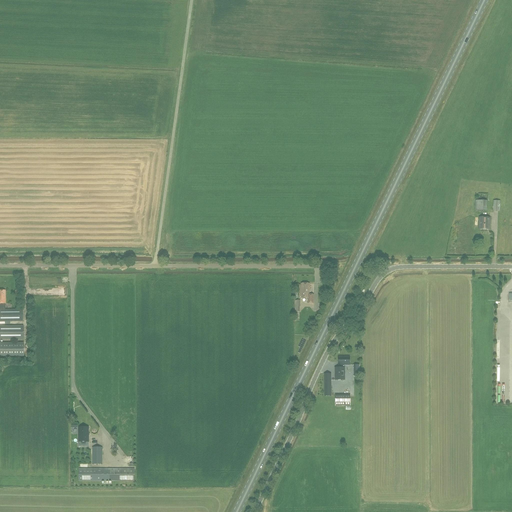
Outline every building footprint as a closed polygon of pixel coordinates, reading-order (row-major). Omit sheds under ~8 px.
[(487,207),(487,198),(477,198),(477,207),(487,207)] [(500,207),(502,207),(501,209),(505,209),(505,198),(502,198),(502,205),(500,205),(500,201),(493,201),(493,211),(500,211),(500,207)] [(479,229),(489,229),(489,218),(480,218),(479,229)] [(310,293),(309,293),(309,284),(301,284),(301,298),(308,298),(308,303),(314,303),(314,295),(310,295),(310,293)] [(9,322),(22,322),(22,309),(5,309),(5,291),(0,290),(0,321),(5,322),(5,327),(0,327),(0,339),(24,339),(24,327),(9,327),(9,322)] [(0,344),(0,355),(23,356),(23,344),(0,344)] [(339,357),(339,365),(339,368),(344,368),(344,365),(349,365),(349,357),(339,357)] [(344,368),(339,368),(336,368),(336,373),(335,373),(335,380),(344,380),(344,368)] [(350,406),(350,396),(335,396),(335,406),(350,406)] [(79,443),(79,446),(88,446),(88,443),(89,443),(89,434),(88,434),(88,427),(78,427),(78,443),(79,443)] [(102,464),(102,448),(92,448),(92,464),(102,464)] [(134,469),(115,469),(79,469),(79,481),(115,481),(134,481),(134,469)]
